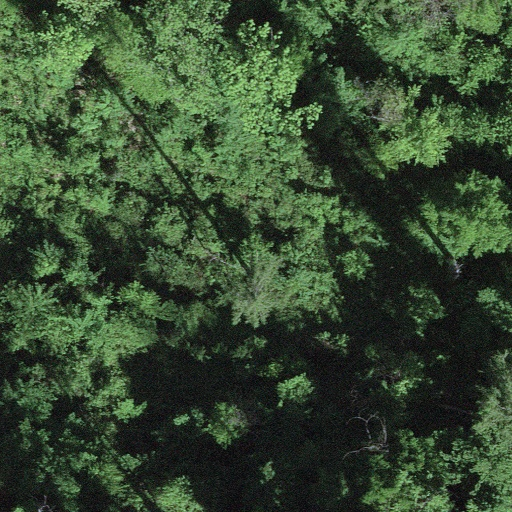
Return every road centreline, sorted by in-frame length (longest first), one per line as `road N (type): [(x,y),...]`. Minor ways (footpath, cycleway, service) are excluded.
road 1 (motorway): [(511,350),(0,210)]
road 2 (motorway): [(0,458),(206,511)]
